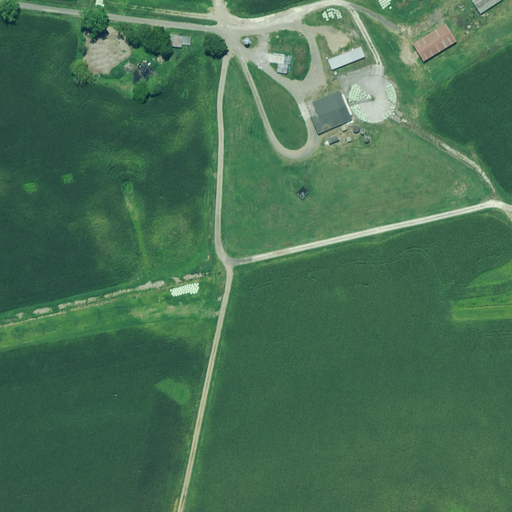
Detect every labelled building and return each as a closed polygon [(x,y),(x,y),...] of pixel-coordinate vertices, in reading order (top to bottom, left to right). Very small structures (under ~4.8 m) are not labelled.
[(503,0),(475,0),(473,2),(482,14),(503,0)] [(457,43),(447,25),(415,44),(425,62),(457,43)] [(192,37),(169,36),(168,47),(183,48),(183,46),(192,46),(192,37)] [(248,39),(244,39),(244,42),(243,48),(251,49),(252,44),(253,43),(252,43),(253,40),(250,40),(249,38),(248,39)] [(366,58),(362,48),(330,61),(333,70),(366,58)] [(274,54),(273,64),(294,66),(295,57),(274,54)] [(319,135),(341,126),(343,132),(348,130),(345,124),(353,121),(351,118),(354,116),(345,94),(342,95),(341,91),(314,103),(313,101),(307,103),(319,135)] [(341,140),(339,136),(329,140),(331,145),(341,140)]
